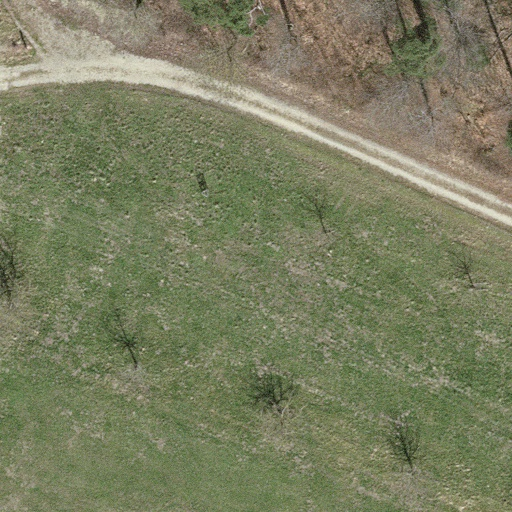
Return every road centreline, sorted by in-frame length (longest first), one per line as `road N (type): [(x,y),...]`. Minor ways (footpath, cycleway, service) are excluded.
road 1 (track): [(0,87),(183,87),(511,215)]
road 2 (track): [(183,87),(65,0)]
